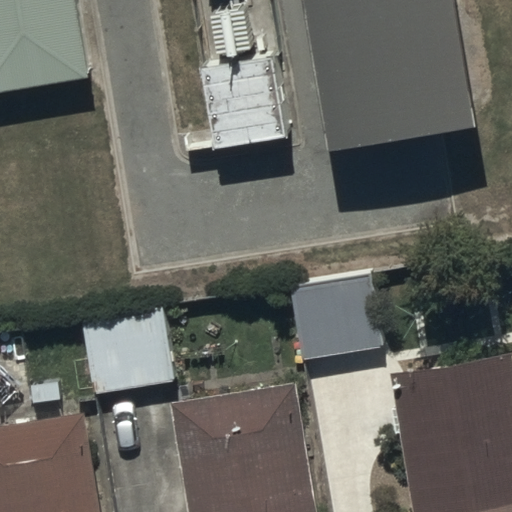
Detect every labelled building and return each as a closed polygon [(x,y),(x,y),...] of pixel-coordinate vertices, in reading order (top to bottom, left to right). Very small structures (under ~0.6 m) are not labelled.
[(79,0),(0,0),(0,90),(92,75),(79,0)] [(485,120),(464,0),(314,0),(340,145),(485,120)] [(217,161),(291,150),(278,64),(258,67),(250,18),(218,23),(224,69),(204,72),(217,161)] [(369,270),(288,282),(301,367),(381,355),(369,270)] [(162,306),(82,318),(95,403),(175,391),(162,306)] [(511,511),(511,360),(391,380),(412,511),(511,511)] [(323,511),(303,390),(174,411),(190,511),(323,511)] [(99,511),(85,423),(0,436),(0,511),(99,511)]
